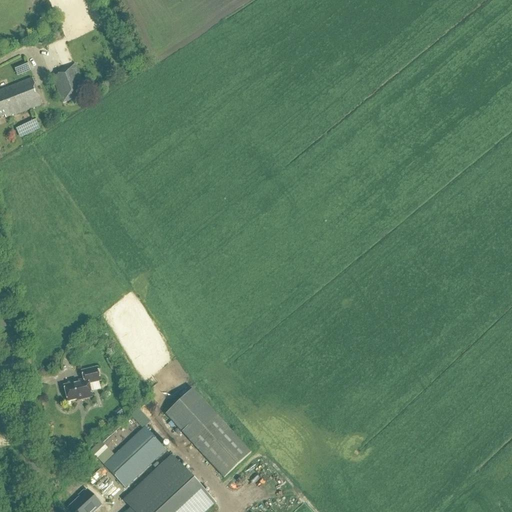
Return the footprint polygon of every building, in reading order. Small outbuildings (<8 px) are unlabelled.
[(50,74),(61,104),(90,93),(79,63),(50,74)] [(15,68),(19,77),(28,72),(24,64),(15,68)] [(0,116),(2,115),(3,117),(10,115),(10,116),(40,104),(29,78),(0,89),(0,116)] [(20,125),(23,130),(40,123),(37,117),(20,125)] [(100,382),(97,368),(81,372),(83,381),(78,382),(79,383),(63,387),(67,403),(82,399),(82,401),(92,398),(89,385),(100,382)] [(142,378),(136,382),(141,388),(147,384),(142,378)] [(192,391),(166,415),(224,479),(250,455),(192,391)] [(155,414),(160,409),(156,404),(150,409),(155,414)] [(137,410),(130,417),(141,429),(149,422),(137,410)] [(105,447),(95,456),(104,467),(125,489),(166,451),(145,429),(115,457),(105,447)] [(172,457),(124,502),(131,510),(128,511),(206,511),(215,504),(172,457)] [(267,461),(260,471),(268,475),(274,466),(267,461)] [(248,492),(257,500),(266,489),(257,481),(248,492)] [(82,498),(70,509),(72,511),(90,511),(91,511),(93,511),(100,506),(87,493),(86,495),(84,493),(80,497),(82,498)]
